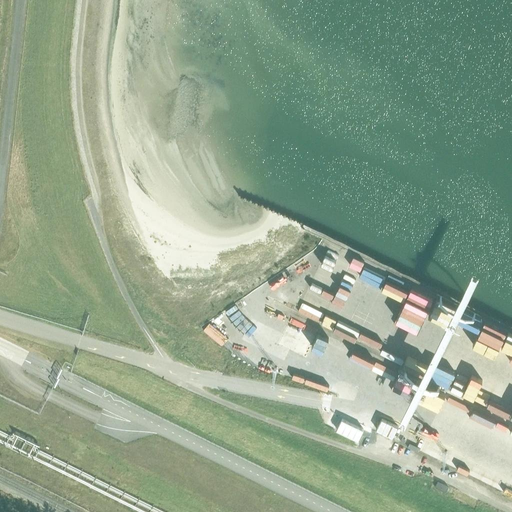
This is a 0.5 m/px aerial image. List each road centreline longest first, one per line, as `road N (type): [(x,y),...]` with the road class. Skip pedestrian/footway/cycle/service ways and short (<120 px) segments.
road 1 (unclassified): [(331,511),(0,347)]
road 2 (unclassified): [(0,190),(21,0)]
road 3 (unclassified): [(0,315),(164,368)]
